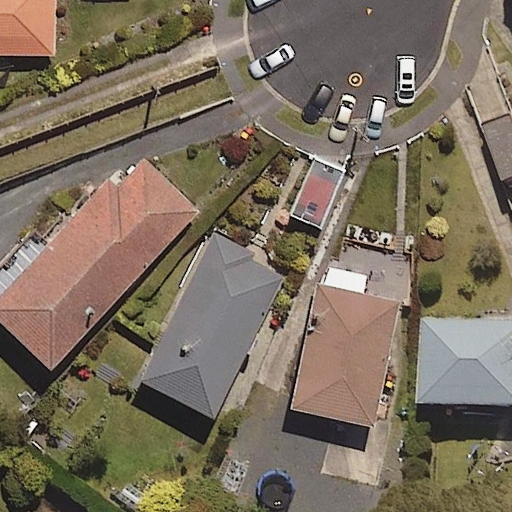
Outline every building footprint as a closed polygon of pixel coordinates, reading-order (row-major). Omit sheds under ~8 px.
[(52,0),(0,0),(0,44),(52,45),(52,0)] [(511,180),(511,116),(484,127),(505,183),(511,180)] [(196,204),(134,142),(0,278),(0,309),(46,355),(196,204)] [(309,147),(280,207),(318,226),(347,166),(309,147)] [(283,270),(210,232),(139,370),(211,407),(283,270)] [(364,268),(325,259),(293,398),(371,416),(399,296),(359,287),(364,268)] [(511,321),(428,320),(427,404),(511,405),(511,321)]
